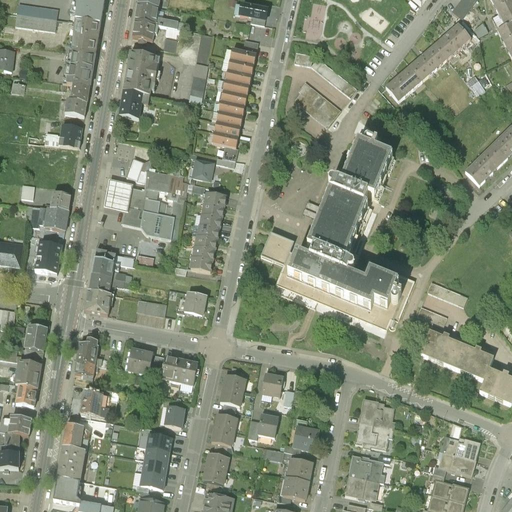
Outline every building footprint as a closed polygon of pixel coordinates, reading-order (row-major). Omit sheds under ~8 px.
[(74,0),(73,11),(75,12),(74,16),(78,17),(76,27),(100,30),(105,0),(74,0)] [(159,0),(139,0),(138,9),(158,13),(159,0)] [(409,0),(421,9),(427,0),(409,0)] [(474,0),(464,0),(452,16),(462,23),(477,2),(474,0)] [(491,0),(490,1),(505,29),(511,25),(511,3),(510,0),(491,0)] [(158,13),(138,9),(135,27),(155,30),(158,30),(167,32),(168,24),(156,22),(158,13)] [(267,13),(242,9),(240,20),(252,22),(265,24),(267,13)] [(19,10),(17,20),(57,24),(59,14),(19,10)] [(57,24),(17,20),(16,32),(55,37),(57,24)] [(265,24),(252,22),(251,28),(264,30),(265,24)] [(178,26),(168,24),(167,32),(177,33),(178,26)] [(511,25),(505,29),(497,34),(511,62),(511,25)] [(100,30),(76,27),(75,33),(73,33),(72,40),(98,43),(100,30)] [(155,30),(135,27),(132,42),(139,43),(138,46),(148,48),(149,45),(152,45),(154,37),(157,37),(158,30),(155,30)] [(457,29),(434,49),(434,50),(446,64),(470,43),(458,28),(457,29)] [(177,33),(167,32),(165,39),(176,40),(177,33)] [(212,40),(200,38),(196,68),(207,70),(212,40)] [(98,43),(72,40),(70,58),(72,58),(95,61),(98,43)] [(177,43),(165,41),(163,53),(175,55),(177,43)] [(259,47),(245,45),(243,51),(248,52),(257,53),(259,47)] [(434,50),(410,70),(422,85),(446,64),(434,50)] [(257,53),(248,52),(247,57),(232,54),(230,65),(253,70),(254,70),(257,53)] [(13,57),(0,54),(0,75),(11,76),(13,57)] [(156,61),(130,57),(124,95),(149,100),(150,100),(152,87),(155,88),(158,69),(155,68),(156,61)] [(95,61),(72,58),(71,62),(71,65),(67,64),(63,88),(74,90),(74,89),(89,92),(94,65),(95,61)] [(253,70),(230,65),(228,75),(251,80),(253,70)] [(357,92),(322,65),(315,73),(350,101),(357,92)] [(207,70),(196,68),(189,105),(198,107),(201,107),(207,70)] [(410,70),(386,91),(398,106),(422,85),(410,70)] [(251,80),(228,75),(226,85),(249,90),(251,80)] [(249,90),(226,85),(224,96),(247,101),(249,90)] [(340,114),(306,86),(299,95),(301,96),(334,122),(340,114)] [(21,89),(13,88),(11,98),(20,99),(21,89)] [(89,92),(74,89),(74,90),(71,105),(87,108),(89,92)] [(149,100),(123,95),(119,120),(139,123),(142,108),(148,109),(149,100)] [(247,101),(224,96),(222,106),(244,111),(247,101)] [(334,122),(301,96),(294,105),(327,131),(334,122)] [(71,105),(66,105),(66,112),(68,112),(67,119),(85,121),(87,108),(71,105)] [(244,111),(222,106),(219,116),(242,121),(244,111)] [(242,121),(219,116),(217,127),(240,132),(242,121)] [(240,132),(217,127),(215,137),(238,142),(240,132)] [(82,134),(63,130),(59,152),(79,154),(82,134)] [(511,131),(488,153),(501,167),(502,167),(502,166),(511,156),(511,131)] [(215,137),(212,148),(225,150),(236,152),(238,142),(215,137)] [(357,148),(340,189),(333,186),(332,186),(330,187),(329,187),(329,189),(328,190),(329,191),(329,192),(330,194),(307,253),(308,253),(308,252),(314,255),(310,264),(289,256),(293,248),(269,239),(262,257),(285,267),(276,289),(387,334),(394,315),(401,318),(414,285),(372,268),(365,287),(346,279),(347,276),(349,277),(351,277),(352,277),(354,275),(354,274),(354,272),(354,271),(352,270),(345,266),(350,254),(355,256),(372,214),(364,210),(368,200),(378,204),(395,163),(357,148)] [(236,152),(225,150),(222,163),(229,164),(235,165),(238,153),(236,152)] [(488,153),(465,176),(479,189),(501,167),(488,153)] [(222,163),(217,162),(216,168),(228,170),(229,164),(222,163)] [(132,164),(126,183),(137,187),(143,168),(132,164)] [(214,168),(196,164),(193,181),(210,185),(214,168)] [(181,180),(146,175),(144,191),(157,193),(157,195),(167,196),(166,203),(176,205),(177,194),(185,195),(186,183),(181,182),(181,180)] [(123,216),(123,213),(126,214),(131,191),(109,187),(104,213),(123,216)] [(205,189),(192,187),(191,195),(204,197),(205,189)] [(22,202),(43,203),(43,189),(22,188),(22,202)] [(121,226),(139,230),(146,238),(169,242),(172,222),(164,220),(166,208),(155,206),(157,195),(157,193),(144,191),(143,194),(131,191),(126,214),(123,213),(123,216),(121,226)] [(226,200),(206,197),(205,208),(224,211),(225,211),(226,200)] [(71,201),(54,198),(51,214),(68,216),(71,201)] [(205,208),(204,208),(202,219),(221,221),(222,221),(224,211),(205,208)] [(51,214),(49,213),(47,225),(44,226),(43,230),(46,231),(45,233),(65,236),(68,216),(51,214)] [(202,219),(201,218),(200,229),(218,232),(219,232),(221,221),(202,219)] [(200,229),(199,229),(198,240),(216,243),(218,232),(200,229)] [(198,240),(197,240),(196,251),(214,253),(216,243),(198,240)] [(118,247),(98,244),(94,264),(115,267),(118,247)] [(22,250),(0,246),(0,268),(19,271),(22,250)] [(35,275),(57,279),(63,249),(53,247),(53,249),(40,247),(35,275)] [(196,251),(195,251),(193,262),(212,265),(213,265),(214,253),(196,251)] [(193,262),(192,262),(191,273),(210,276),(212,265),(193,262)] [(115,267),(94,264),(92,280),(112,283),(113,273),(118,274),(119,268),(115,267)] [(131,280),(117,277),(116,284),(130,286),(131,280)] [(112,283),(92,280),(89,296),(109,299),(111,285),(112,283)] [(116,284),(112,283),(111,285),(115,286),(115,290),(129,293),(130,286),(116,284)] [(467,301),(431,286),(427,296),(463,311),(467,301)] [(109,299),(89,296),(86,316),(108,320),(111,300),(109,299)] [(206,299),(188,296),(187,303),(184,316),(202,320),(206,299)] [(187,303),(179,301),(176,316),(184,317),(184,316),(187,303)] [(166,308),(138,304),(137,315),(165,320),(166,308)] [(0,310),(0,326),(1,326),(0,331),(14,332),(16,313),(0,310)] [(447,321),(421,311),(417,321),(443,332),(447,321)] [(48,334),(29,331),(25,353),(44,356),(48,334)] [(449,341),(444,339),(443,341),(429,336),(420,359),(452,372),(461,349),(448,343),(449,341)] [(87,349),(80,347),(77,367),(95,370),(98,351),(96,350),(97,346),(88,344),(87,349)] [(475,354),(461,349),(452,372),(484,385),(489,373),(493,362),(480,356),(481,354),(476,352),(475,354)] [(44,356),(25,353),(23,360),(42,364),(44,356)] [(129,354),(125,374),(130,375),(134,355),(129,354)] [(159,360),(134,355),(130,375),(155,380),(157,370),(159,360)] [(165,361),(159,359),(159,360),(157,370),(163,371),(165,361)] [(197,367),(165,360),(165,361),(163,371),(160,382),(193,389),(197,367)] [(41,370),(20,366),(16,390),(19,390),(37,393),(41,370)] [(95,370),(77,367),(75,378),(84,379),(83,382),(93,383),(95,370)] [(511,406),(511,382),(507,381),(508,378),(503,376),(502,378),(489,373),(484,385),(479,396),(511,409),(511,406)] [(243,376),(231,374),(230,380),(242,382),(243,376)] [(283,381),(264,378),(261,396),(280,399),(283,381)] [(230,380),(226,379),(223,392),(243,396),(245,383),(242,382),(230,380)] [(37,393),(19,390),(16,409),(22,410),(22,412),(27,413),(27,411),(34,412),(37,393)] [(243,396),(223,392),(220,406),(224,407),(236,410),(240,410),(243,396)] [(294,396),(287,394),(284,409),(292,410),(294,396)] [(111,401),(84,396),(81,418),(107,422),(111,401)] [(168,411),(177,412),(178,406),(164,404),(163,410),(168,411)] [(384,407),(363,404),(359,427),(389,433),(393,412),(383,410),(384,407)] [(177,412),(168,411),(165,430),(182,432),(185,414),(177,412)] [(234,415),(223,413),(221,418),(233,421),(234,415)] [(221,418),(218,418),(215,431),(234,435),(237,422),(233,421),(221,418)] [(278,421),(261,418),(260,425),(258,438),(274,441),(278,421)] [(32,424),(12,421),(12,422),(1,423),(0,430),(0,436),(7,438),(19,438),(19,439),(29,441),(32,424)] [(260,425),(251,424),(248,441),(257,443),(258,438),(260,425)] [(318,436),(306,433),(307,428),(296,426),(295,432),(299,433),(295,452),(300,453),(314,455),(318,436)] [(389,433),(359,427),(355,447),(363,449),(362,451),(370,452),(370,450),(385,453),(389,433)] [(458,444),(459,441),(461,431),(453,427),(449,442),(458,444)] [(84,431),(66,428),(62,450),(85,454),(108,458),(110,447),(88,442),(89,435),(84,431)] [(234,435),(215,431),(212,445),(216,446),(227,448),(231,449),(234,435)] [(149,439),(161,441),(162,435),(144,432),(143,439),(149,440),(149,439)] [(19,438),(7,438),(7,441),(7,449),(7,458),(19,458),(19,439),(19,438)] [(161,441),(149,439),(149,440),(147,452),(169,456),(171,443),(161,441)] [(480,447),(459,441),(458,444),(449,442),(445,457),(475,465),(480,447)] [(227,448),(216,446),(214,451),(226,454),(227,448)] [(85,454),(62,450),(57,481),(80,485),(85,454)] [(299,458),(300,453),(295,452),(285,450),(284,455),(297,458),(299,458)] [(226,454),(214,451),(213,457),(225,460),(226,454)] [(147,452),(145,465),(167,468),(169,456),(147,452)] [(284,455),(268,452),(266,461),(282,465),(283,461),(282,461),(284,455)] [(297,458),(284,455),(282,461),(283,461),(291,463),(296,464),(297,458)] [(213,457),(209,456),(206,470),(226,474),(229,461),(225,460),(213,457)] [(7,458),(0,457),(0,472),(5,473),(5,476),(9,476),(9,473),(19,473),(19,458),(7,458)] [(475,465),(445,457),(441,471),(446,473),(446,474),(471,480),(475,465)] [(390,460),(379,458),(378,464),(383,465),(389,467),(390,460)] [(378,464),(369,462),(369,460),(361,459),(361,461),(353,459),(349,480),(375,485),(383,486),(385,478),(381,477),(383,465),(378,464)] [(296,464),(291,463),(287,481),(308,485),(312,467),(296,464)] [(167,468),(145,465),(143,477),(165,481),(167,468)] [(226,474),(206,470),(203,484),(219,487),(223,488),(226,474)] [(441,471),(434,470),(433,476),(444,479),(446,474),(446,473),(441,471)] [(444,479),(433,476),(431,482),(438,484),(443,486),(444,479)] [(165,481),(143,477),(141,489),(149,491),(163,493),(165,481)] [(375,485),(349,480),(345,498),(358,501),(358,502),(364,503),(365,502),(371,503),(375,485)] [(80,506),(81,506),(81,505),(78,499),(80,485),(57,481),(53,504),(80,509),(80,506)] [(287,481),(286,481),(282,499),(282,500),(291,502),(305,504),(308,485),(287,481)] [(443,486),(438,484),(434,499),(464,507),(468,492),(443,486)] [(219,487),(207,485),(206,491),(218,493),(219,487)] [(148,497),(142,496),(141,503),(158,506),(160,499),(148,497)] [(230,511),(232,503),(209,498),(208,502),(206,502),(205,509),(204,509),(203,509),(202,511),(230,511)] [(291,502),(282,500),(282,499),(278,498),(276,505),(290,507),(291,502)] [(462,511),(464,507),(434,499),(430,511),(462,511)] [(158,506),(141,503),(138,511),(163,511),(164,507),(158,506)]
